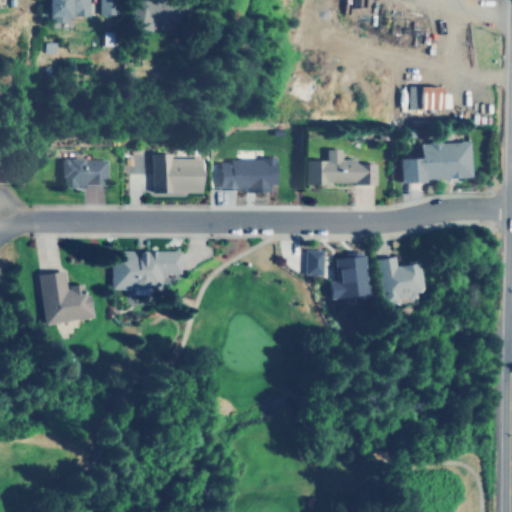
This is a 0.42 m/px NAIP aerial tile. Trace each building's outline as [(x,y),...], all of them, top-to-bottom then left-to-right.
[(86,15),(86,0),(42,0),(43,24),(64,24),(64,16),(86,15)] [(113,0),(95,0),(96,14),(113,14),(113,0)] [(437,85),(405,86),(405,108),(438,108),(437,85)] [(394,158),(395,180),(467,178),(466,140),(416,142),(416,157),(394,158)] [(311,183),(372,183),(372,161),(339,161),(339,148),(323,148),(323,160),(311,160),(311,183)] [(155,192),(196,192),(196,157),(169,157),(169,152),(149,152),(149,177),(155,177),(155,192)] [(102,159),(58,158),(58,185),(102,186),(102,159)] [(216,190),(270,189),(269,158),(216,159),(216,190)] [(319,249),(301,249),(300,274),(319,274),(319,249)] [(175,250),(108,250),(108,287),(156,287),(156,273),(175,273),(175,250)] [(326,298),(364,294),(360,253),(330,256),(333,280),(324,280),(326,298)] [(372,259),(380,305),(396,302),(395,296),(420,292),(414,262),(392,266),(390,255),(372,259)] [(33,274),(40,324),(86,318),(82,282),(63,285),(61,270),(33,274)]
